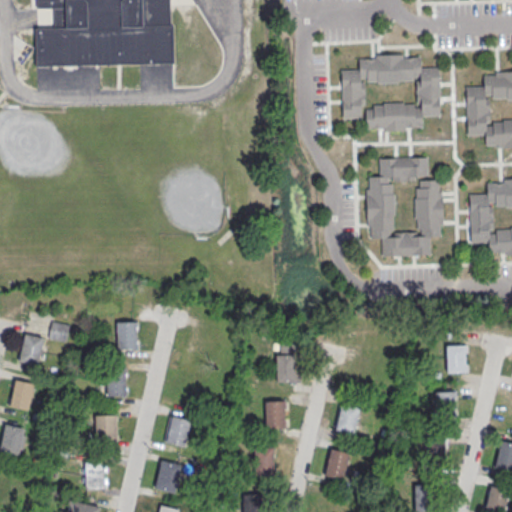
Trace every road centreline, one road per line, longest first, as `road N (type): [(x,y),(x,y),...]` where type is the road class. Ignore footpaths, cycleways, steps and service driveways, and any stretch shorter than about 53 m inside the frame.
road 1 (residential): [(389,6),(431,25),(511,23),(373,288),(346,274),(333,246),(329,173),(306,124),(303,14),(389,6)]
road 2 (residential): [(122,511),(169,309)]
road 3 (residential): [(456,511),(496,336)]
road 4 (residential): [(327,345),(288,511)]
